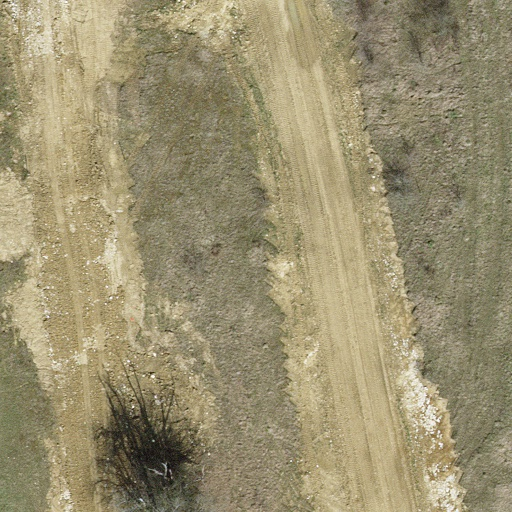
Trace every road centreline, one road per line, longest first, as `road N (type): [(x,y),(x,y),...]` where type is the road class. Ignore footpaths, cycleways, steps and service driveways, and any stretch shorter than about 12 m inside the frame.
road 1 (track): [(270,0),(308,142),(384,511)]
road 2 (track): [(83,511),(39,0)]
